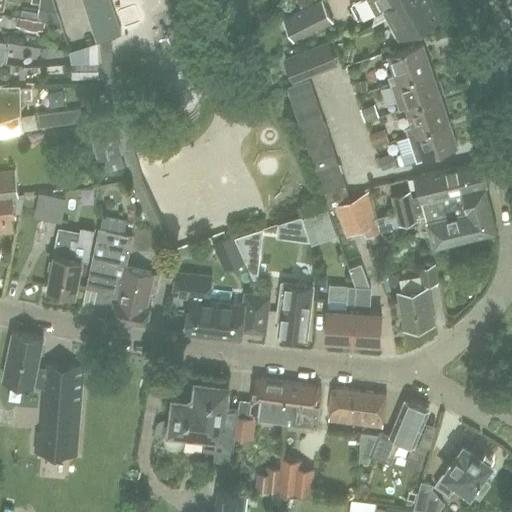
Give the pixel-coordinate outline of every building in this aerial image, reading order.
[(20,14),(39,18),(62,22),(54,0),(31,0),(31,1),(40,2),(38,9),(22,7),(20,14)] [(90,18),(114,10),(110,0),(104,0),(86,6),(90,18)] [(295,41),(334,20),(323,0),(316,0),(282,17),(295,41)] [(367,0),(374,13),(383,8),(388,17),(400,10),(398,6),(401,4),(399,0),(367,0)] [(432,0),(399,0),(401,4),(398,6),(400,10),(388,17),(399,38),(417,28),(421,29),(430,25),(432,21),(441,16),(432,0)] [(93,29),(117,21),(114,10),(90,18),(93,29)] [(37,29),(39,18),(20,14),(17,14),(15,23),(24,25),(24,26),(37,29)] [(117,21),(93,29),(96,40),(121,32),(117,21)] [(293,80),(337,62),(328,38),(283,55),(293,80)] [(423,42),(388,54),(395,73),(388,75),(390,83),(397,81),(397,80),(432,68),(423,42)] [(42,47),(42,56),(52,57),(53,49),(42,47)] [(99,63),(86,64),(86,77),(99,76),(99,63)] [(86,77),(86,64),(71,64),(72,77),(86,77)] [(406,106),(441,94),(432,68),(397,80),(397,81),(403,99),(397,101),(400,109),(406,107),(406,106)] [(291,97),(314,89),(310,79),(287,86),(291,97)] [(20,86),(20,84),(0,84),(0,119),(21,112),(21,98),(32,98),(31,86),(20,86)] [(294,107),(317,99),(314,89),(291,97),(294,107)] [(414,131),(449,119),(441,94),(406,106),(406,107),(412,124),(405,126),(408,135),(414,132),(414,131)] [(297,117),(320,109),(317,99),(294,107),(297,117)] [(40,125),(83,119),(81,106),(38,111),(40,125)] [(301,128),(324,120),(320,109),(297,117),(301,128)] [(415,133),(408,135),(417,160),(458,146),(449,119),(414,131),(415,133)] [(304,139),(328,130),(324,120),(301,128),(304,139)] [(122,153),(115,127),(91,133),(99,160),(122,153)] [(308,149),(331,141),(328,130),(304,139),(308,149)] [(171,132),(151,142),(159,161),(180,152),(171,132)] [(311,159),(335,152),(331,141),(308,149),(311,159)] [(315,170),(338,162),(335,152),(311,159),(315,170)] [(477,196),(487,194),(485,185),(489,184),(482,158),(415,174),(420,193),(423,207),(455,199),(456,204),(477,199),(477,196)] [(318,180),(342,173),(338,162),(315,170),(318,180)] [(0,195),(13,194),(19,194),(16,167),(0,169),(0,195)] [(322,191),(346,183),(342,173),(318,180),(322,191)] [(326,201),(349,194),(346,183),(322,191),(325,202),(326,201)] [(351,199),(367,236),(388,226),(383,213),(376,216),(369,188),(350,195),(351,199)] [(423,207),(420,193),(411,195),(410,189),(392,193),(399,222),(417,218),(416,216),(424,214),(432,246),(496,230),(487,194),(477,196),(477,199),(456,204),(455,199),(423,207)] [(62,221),(66,197),(39,191),(34,215),(62,221)] [(351,199),(350,195),(349,194),(326,201),(329,208),(334,206),(347,234),(362,227),(366,237),(367,236),(351,199)] [(13,195),(0,196),(0,216),(15,215),(13,195)] [(318,211),(303,217),(304,221),(305,225),(311,243),(336,234),(327,208),(318,211)] [(127,218),(102,213),(97,233),(86,287),(100,290),(96,309),(123,315),(122,318),(146,323),(150,307),(146,306),(150,288),(156,289),(159,274),(125,267),(132,234),(124,232),(127,218)] [(53,253),(47,288),(75,293),(82,259),(88,260),(94,229),(80,226),(79,232),(78,240),(71,238),(67,256),(53,253)] [(263,227),(236,236),(241,246),(247,260),(260,254),(263,227)] [(244,258),(232,233),(212,242),(223,267),(244,258)] [(421,285),(426,284),(438,281),(435,262),(418,265),(421,285)] [(210,297),(213,272),(175,268),(173,294),(210,297)] [(306,337),(313,286),(282,282),(278,311),(281,311),(278,333),(281,333),(281,337),(296,339),(296,335),(306,337)] [(353,339),(356,285),(348,285),(347,299),(327,298),(327,308),(325,337),(353,339)] [(356,285),(353,339),(380,341),(382,311),(370,311),(371,286),(356,285)] [(405,327),(434,322),(427,285),(398,290),(405,327)] [(215,299),(211,334),(240,338),(241,329),(265,332),(270,294),(246,291),(244,302),(215,299)] [(211,334),(215,299),(190,296),(186,331),(211,334)] [(77,453),(81,366),(46,365),(46,368),(37,366),(43,338),(13,331),(3,377),(45,387),(42,434),(38,434),(37,451),(77,453)] [(282,417),(288,381),(254,377),(251,401),(255,401),(253,413),(282,417)] [(228,386),(214,384),(213,383),(213,382),(212,382),(212,381),(211,381),(210,380),(209,380),(208,380),(207,379),(206,379),(205,379),(204,380),(203,380),(202,380),(201,381),(200,382),(196,382),(195,394),(187,400),(173,398),(170,422),(165,422),(163,436),(163,440),(168,446),(170,447),(175,447),(177,447),(182,442),(183,438),(202,441),(201,448),(215,449),(214,459),(221,460),(218,483),(228,485),(232,451),(234,436),(237,413),(238,407),(225,406),(228,386)] [(288,381),(282,417),(316,422),(320,390),(317,385),(288,381)] [(383,425),(386,393),(336,387),(331,390),(328,418),(383,425)] [(414,443),(429,408),(406,398),(389,437),(379,433),(371,454),(390,462),(400,437),(414,443)] [(256,417),(237,414),(234,436),(253,438),(256,417)] [(371,454),(379,433),(360,430),(359,449),(371,454)] [(486,468),(489,470),(496,461),(486,454),(484,456),(464,442),(436,482),(450,492),(458,480),(480,495),(490,481),(481,475),(486,468)] [(359,449),(358,458),(367,462),(371,454),(359,449)] [(281,466),(278,490),(312,494),(314,467),(300,466),(302,457),(281,455),(281,466)] [(266,473),(256,471),(254,488),(278,490),(281,466),(267,465),(266,473)] [(422,482),(416,505),(438,511),(444,502),(432,487),(432,485),(422,482)] [(244,511),(247,491),(217,486),(213,511),(244,511)]
